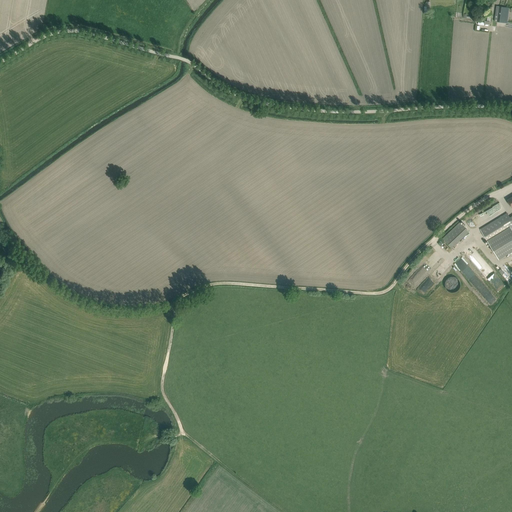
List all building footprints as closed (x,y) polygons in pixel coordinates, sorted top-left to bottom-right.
[(494,21),(507,23),(509,8),(496,6),(494,21)] [(511,215),(510,217),(507,213),(480,229),(488,243),(498,259),(511,250),(511,229),(511,228),(511,215)] [(452,248),(470,232),(460,221),(443,238),(452,248)] [(441,267),(444,271),(452,266),(448,261),(441,267)] [(503,270),(500,272),(509,281),(511,278),(511,271),(505,264),(500,268),(503,270)] [(454,287),(456,278),(448,276),(446,286),(454,287)]
